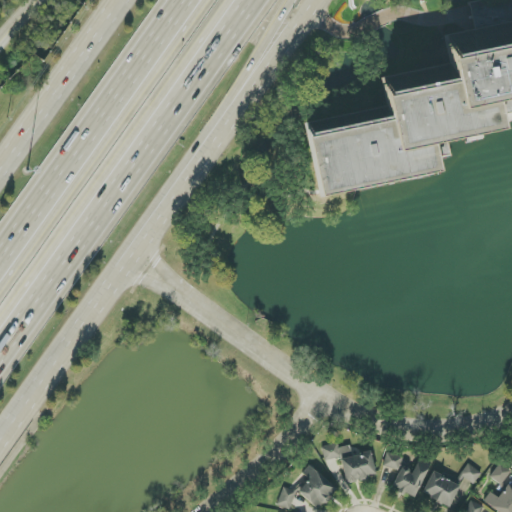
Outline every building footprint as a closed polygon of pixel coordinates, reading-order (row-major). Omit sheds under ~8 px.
[(294,144),(306,202),(360,191),(424,178),(419,150),(485,136),(480,111),(511,103),(511,46),(427,64),(432,90),(368,104),(373,128),(294,144)] [(376,477),(370,452),(352,456),(350,446),(339,448),(338,443),(321,447),(324,461),(340,458),(346,483),(376,477)] [(399,472),(392,488),(415,499),(431,463),(419,457),(413,472),(400,466),(403,459),(388,452),(382,465),(399,472)] [(475,485),(481,471),(466,464),(459,478),(475,485)] [(489,478),(501,485),(510,472),(499,464),(489,478)] [(285,486),(277,505),(289,510),(295,496),(324,507),(335,482),(305,470),(303,476),(307,478),(301,493),(285,486)] [(451,508),(460,485),(432,473),(422,495),(451,508)] [(498,498),(490,492),(483,502),(498,511),(511,511),(511,487),(507,484),(498,498)]
